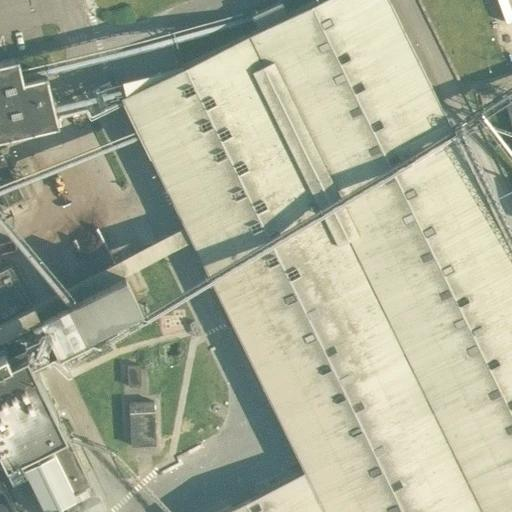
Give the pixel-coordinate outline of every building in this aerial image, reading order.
[(314,0),(120,95),(324,511),(511,511),(511,252),(388,0),(314,0)] [(0,136),(61,122),(49,73),(25,78),(20,55),(0,60),(0,136)] [(0,154),(0,194),(17,186),(2,154),(0,154)] [(37,315),(54,351),(141,308),(124,272),(37,315)] [(2,511),(21,503),(18,496),(32,489),(21,467),(3,476),(0,470),(0,423),(34,406),(0,335),(0,323),(32,307),(20,282),(0,291),(0,511),(2,511)] [(127,365),(128,387),(140,386),(139,365),(127,365)] [(129,402),(131,442),(155,441),(153,401),(129,402)]
